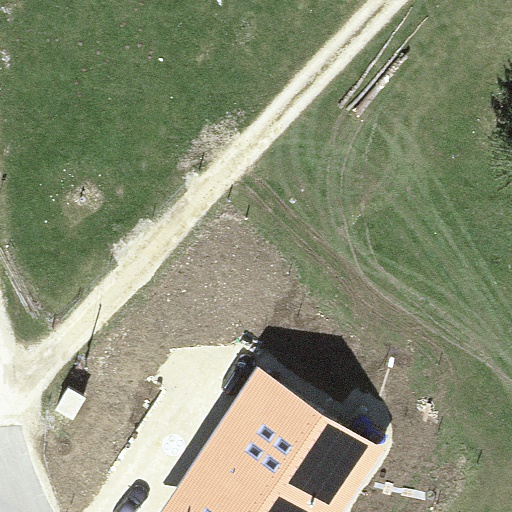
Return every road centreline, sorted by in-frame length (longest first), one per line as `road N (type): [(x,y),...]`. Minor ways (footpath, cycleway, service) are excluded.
road 1 (track): [(16,408),(385,0)]
road 2 (track): [(16,408),(0,255)]
